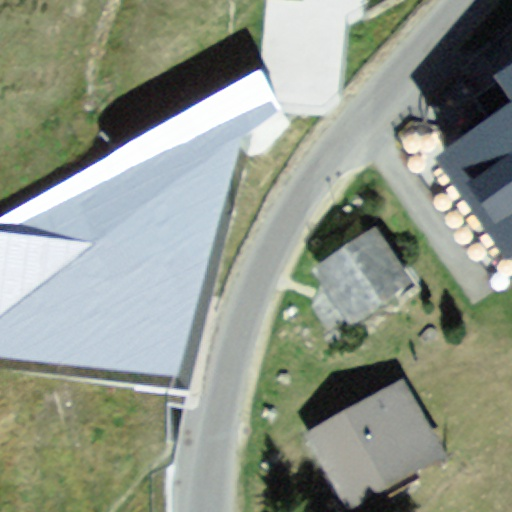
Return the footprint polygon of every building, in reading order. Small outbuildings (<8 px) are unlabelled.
[(511,87),(484,107),(486,111),(477,118),(475,130),(483,143),(448,169),(505,248),(511,243),(511,87)] [(0,220),(0,366),(136,386),(187,391),(221,255),(246,156),(263,151),(288,123),(283,110),(279,112),(272,98),(122,172),(120,152),(0,220)] [(371,239),(320,273),(350,318),(401,284),(371,239)] [(170,511),(170,483),(187,391),(136,386),(136,511),(170,511)] [(398,391),(315,437),(351,502),(433,456),(398,391)]
